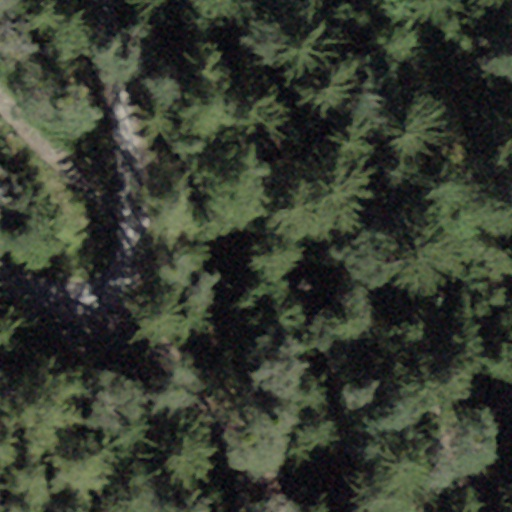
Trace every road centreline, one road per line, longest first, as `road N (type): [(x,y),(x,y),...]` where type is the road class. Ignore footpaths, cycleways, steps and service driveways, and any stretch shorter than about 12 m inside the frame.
road 1 (track): [(99,0),(119,92),(131,233),(118,295)]
road 2 (track): [(118,295),(51,309),(0,292)]
